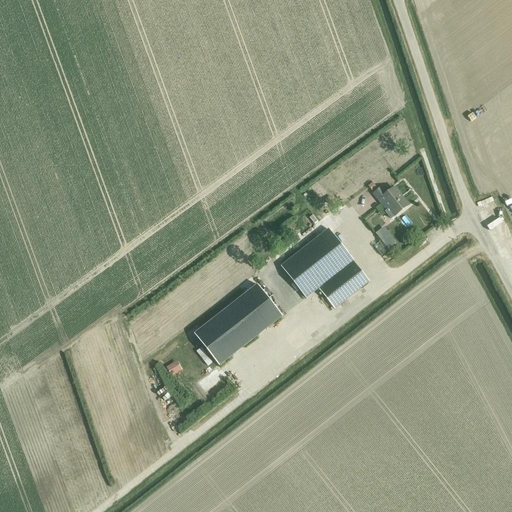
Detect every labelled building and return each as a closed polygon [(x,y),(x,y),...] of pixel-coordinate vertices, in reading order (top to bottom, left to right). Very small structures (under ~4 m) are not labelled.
[(372,183),(368,186),(372,191),(376,188),(372,183)] [(382,188),(373,195),(374,196),(378,202),(381,200),(389,209),(384,212),(390,220),(394,217),(408,206),(395,189),(387,194),(382,188)] [(425,228),(430,235),(442,226),(437,219),(425,228)] [(281,267),(306,300),(318,290),(353,263),(328,230),(281,267)] [(390,235),(382,241),(388,249),(396,243),(390,235)] [(353,263),(318,290),(334,310),(369,282),(353,263)] [(256,284),(249,276),(242,281),(248,290),(256,284)] [(194,335),(219,367),(283,317),(258,286),(194,335)] [(89,376),(98,373),(95,364),(86,367),(89,376)] [(179,373),(173,364),(166,368),(172,377),(179,373)]
